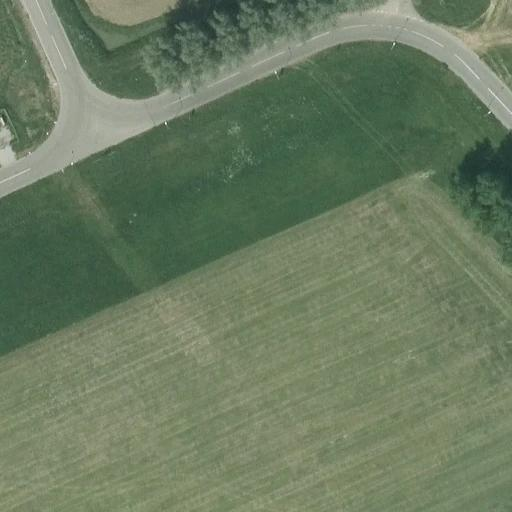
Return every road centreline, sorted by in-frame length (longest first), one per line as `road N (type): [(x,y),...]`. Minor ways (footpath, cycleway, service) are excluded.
road 1 (unclassified): [(393,27),(324,34),(91,141)]
road 2 (unclassified): [(91,141),(34,0)]
road 3 (unclassified): [(511,113),(453,55),(393,27)]
